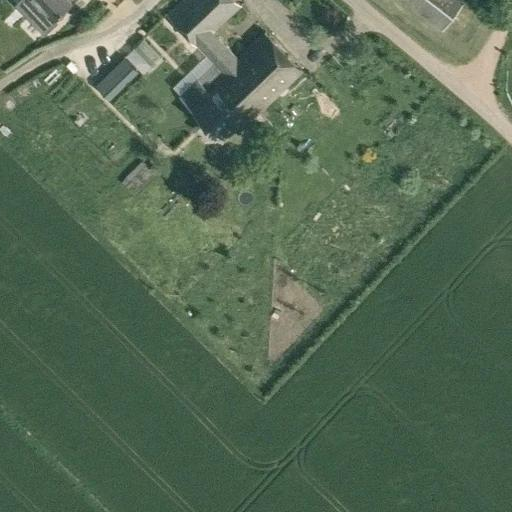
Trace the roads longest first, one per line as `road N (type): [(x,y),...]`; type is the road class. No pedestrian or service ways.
road 1 (unclassified): [(359,0),(511,133)]
road 2 (unclassified): [(154,0),(105,41),(58,51),(0,86)]
